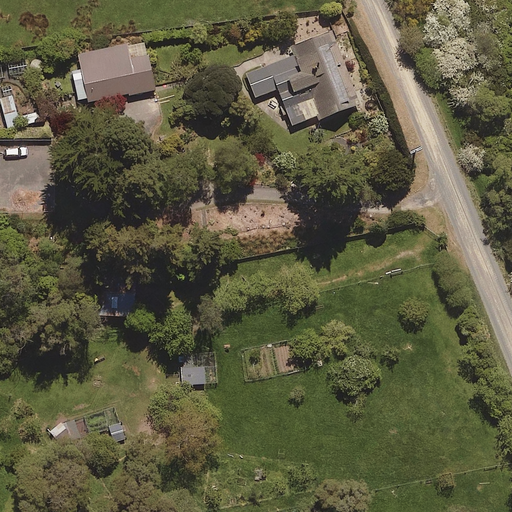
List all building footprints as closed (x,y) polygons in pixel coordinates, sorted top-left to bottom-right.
[(292,128),(358,103),(330,28),(288,43),(290,47),(241,65),(253,97),(277,88),(292,128)] [(77,102),(153,89),(145,42),(78,53),(81,71),(72,73),(77,102)] [(19,126),(12,95),(0,97),(0,107),(5,129),(19,126)] [(132,315),(133,281),(96,280),(95,314),(132,315)] [(216,383),(215,352),(180,353),(181,384),(216,383)]
